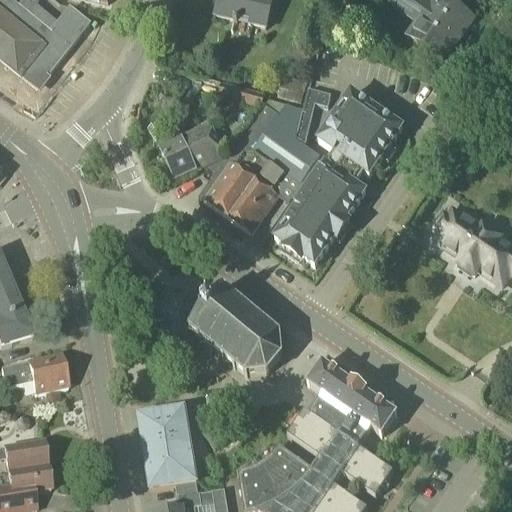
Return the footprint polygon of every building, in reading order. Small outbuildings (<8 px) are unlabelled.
[(73,0),(107,9),(109,0),(73,0)] [(219,0),(214,20),(266,33),(274,0),(249,0),(249,4),(233,0),(219,0)] [(411,39),(442,62),(470,22),(438,0),(430,0),(429,3),(425,0),(397,0),(393,6),(421,25),(411,39)] [(0,5),(0,30),(13,16),(0,5)] [(47,5),(39,15),(46,20),(54,11),(47,5)] [(13,16),(0,30),(0,54),(3,57),(28,28),(13,16)] [(64,16),(56,25),(62,30),(70,21),(64,16)] [(92,18),(84,27),(103,42),(110,33),(92,18)] [(28,28),(3,57),(18,69),(42,40),(28,28)] [(42,40),(18,69),(33,81),(57,52),(42,40)] [(33,81),(32,82),(47,95),(56,85),(58,87),(66,78),(63,76),(73,65),(79,70),(86,61),(65,44),(57,52),(33,81)] [(286,68),(310,74),(315,55),(290,49),(286,68)] [(277,102),(301,108),(307,86),(283,80),(279,94),(275,93),(273,98),(278,99),(277,102)] [(218,102),(261,114),(265,100),(222,87),(218,102)] [(199,213),(246,247),(251,240),(278,202),(269,196),(276,196),(279,192),(278,191),(286,179),(301,190),(320,161),(304,150),(314,110),(327,113),(330,100),(308,95),(304,114),(286,109),(278,121),(264,112),(227,161),(231,163),(207,173),(214,179),(197,202),(199,213)] [(318,147),(334,158),(275,245),(315,272),(366,198),(356,192),(364,179),(369,182),(402,134),(351,99),(318,147)] [(148,132),(160,119),(143,104),(131,117),(148,132)] [(159,151),(174,184),(223,162),(208,128),(193,135),(159,151)] [(448,223),(444,220),(433,235),(437,238),(433,246),(461,265),(458,270),(474,281),(478,276),(495,288),(504,275),(511,280),(511,255),(498,246),(500,243),(483,232),(481,235),(453,216),(448,223)] [(0,353),(32,344),(3,277),(0,269),(0,353)] [(190,334),(246,380),(268,378),(281,362),(279,341),(223,294),(206,315),(190,334)] [(31,388),(34,401),(58,396),(68,394),(60,360),(40,364),(39,360),(30,362),(31,367),(0,373),(5,394),(31,388)] [(363,511),(332,490),(341,478),(376,503),(393,478),(358,453),(371,434),(382,442),(397,420),(322,369),(307,390),(322,400),(309,419),(305,416),(287,441),(323,466),(315,477),(279,453),(276,458),(272,462),(268,465),(264,469),(259,472),(254,474),(249,476),(244,478),(238,479),(243,511),(363,511)] [(58,396),(45,399),(46,408),(60,405),(58,396)] [(176,492),(177,503),(198,499),(196,488),(197,488),(190,444),(185,414),(174,415),(171,414),(168,413),(166,412),(163,412),(160,412),(157,413),(154,415),(151,417),(150,418),(149,419),(138,421),(150,496),(176,492)] [(204,441),(215,455),(229,444),(218,430),(204,441)] [(0,465),(5,465),(7,478),(48,471),(44,447),(3,453),(3,455),(0,455),(0,465)] [(0,491),(0,511),(37,511),(35,498),(51,495),(48,471),(7,478),(9,491),(0,491)] [(227,511),(224,495),(212,497),(214,511),(227,511)] [(197,511),(202,511),(200,499),(198,499),(177,503),(178,511),(197,511)]
